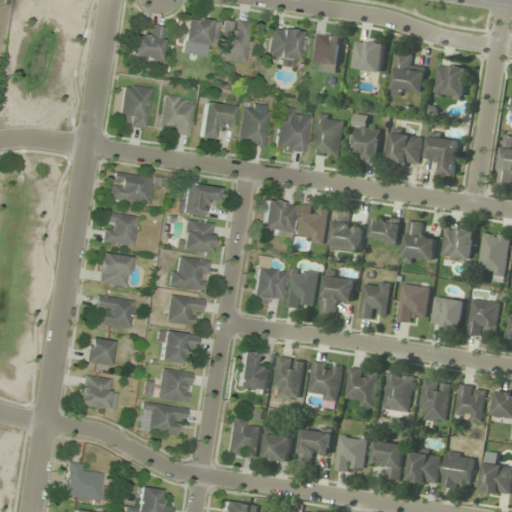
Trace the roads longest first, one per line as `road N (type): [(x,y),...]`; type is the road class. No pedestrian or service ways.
road 1 (residential): [(108,0),(30,511)]
road 2 (residential): [(511,210),(0,138)]
road 3 (residential): [(438,511),(198,476),(158,465),(109,435),(0,412)]
road 4 (residential): [(192,511),(245,170)]
road 5 (residential): [(222,321),(511,365)]
road 6 (residential): [(268,0),(511,48)]
road 7 (residential): [(502,0),(471,204)]
